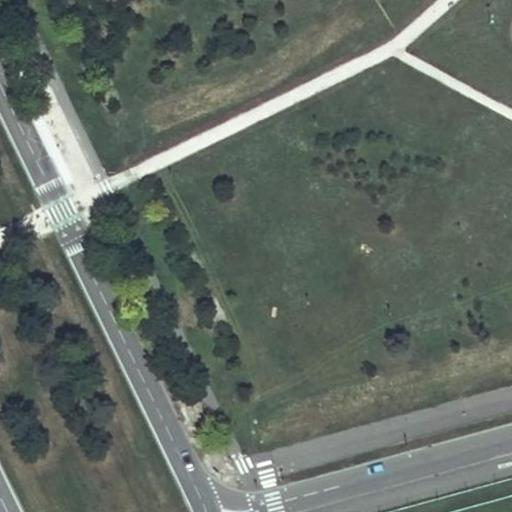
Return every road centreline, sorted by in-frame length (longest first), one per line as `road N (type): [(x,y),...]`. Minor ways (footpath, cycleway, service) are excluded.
road 1 (secondary): [(206,511),(0,84)]
road 2 (unclassified): [(511,438),(228,511)]
